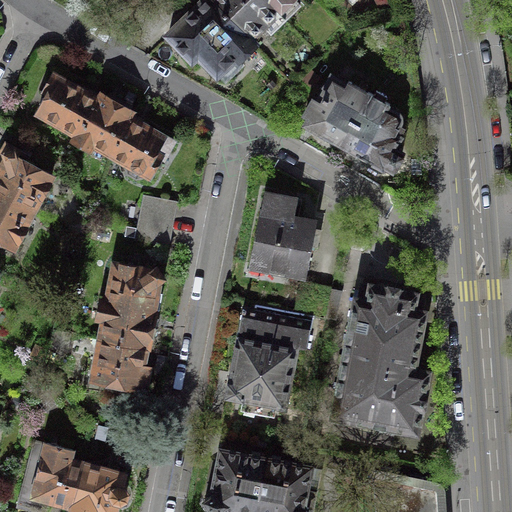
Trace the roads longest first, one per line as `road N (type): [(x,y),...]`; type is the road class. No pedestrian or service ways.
road 1 (residential): [(158,511),(238,120)]
road 2 (secondary): [(496,511),(477,226)]
road 3 (secondary): [(477,226),(442,0)]
road 4 (residential): [(42,11),(238,120)]
road 5 (residential): [(392,207),(238,120)]
